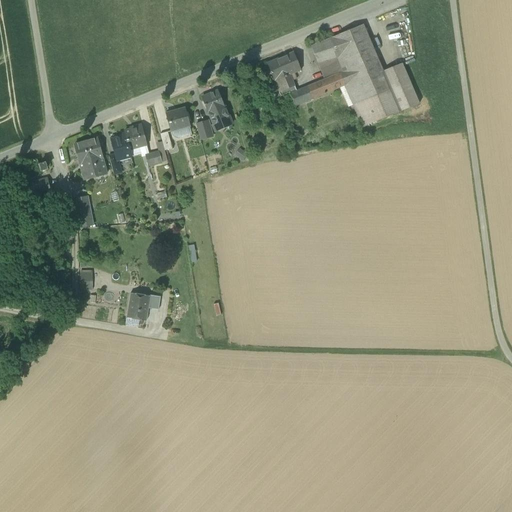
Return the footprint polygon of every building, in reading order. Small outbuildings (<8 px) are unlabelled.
[(363,25),(332,38),(341,71),(341,73),(345,86),(353,106),(391,90),(383,72),(363,25)] [(324,78),(341,71),(332,38),(311,47),(324,78)] [(274,81),(289,74),(292,81),(296,80),(294,74),(301,71),(294,53),(267,64),(274,81)] [(402,64),(383,72),(391,90),(353,106),(362,128),(419,104),(402,64)] [(295,107),(340,88),(345,86),(341,73),(297,92),(290,94),(295,107)] [(289,93),(290,94),(297,92),(292,81),(289,74),(274,81),(280,96),(289,93)] [(353,106),(345,86),(340,88),(348,108),(353,106)] [(218,91),(201,98),(208,113),(214,129),(230,122),(224,107),(224,106),(218,91)] [(282,107),(267,113),(269,120),(285,114),(282,107)] [(185,109),(166,114),(171,132),(190,127),(185,109)] [(208,121),(196,125),(200,140),(213,137),(208,121)] [(141,125),(135,127),(136,129),(124,132),(125,135),(128,150),(129,150),(130,149),(146,145),(147,145),(141,125)] [(168,132),(160,134),(165,151),(172,149),(168,132)] [(125,135),(122,135),(119,138),(112,140),(113,147),(112,148),(113,151),(115,152),(116,155),(117,160),(118,160),(131,157),(129,150),(128,150),(125,135)] [(97,139),(74,145),(84,180),(107,174),(97,139)] [(146,145),(130,149),(131,155),(141,153),(142,157),(145,156),(148,155),(146,145)] [(242,147),(234,151),(240,161),(247,158),(242,147)] [(159,152),(152,154),(154,164),(162,163),(159,152)] [(148,155),(145,156),(148,166),(154,164),(152,154),(148,155)] [(116,155),(108,157),(113,175),(121,173),(118,160),(117,160),(116,155)] [(46,179),(31,183),(34,196),(50,192),(46,179)] [(87,197),(75,200),(78,215),(90,213),(91,213),(87,197)] [(90,213),(78,215),(81,228),(93,225),(90,213)] [(194,244),(188,245),(192,262),(197,261),(194,244)] [(92,279),(81,279),(81,290),(92,290),(92,279)] [(150,297),(131,293),(126,318),(146,321),(148,309),(150,297)] [(160,298),(150,296),(150,297),(148,309),(158,310),(160,298)]
